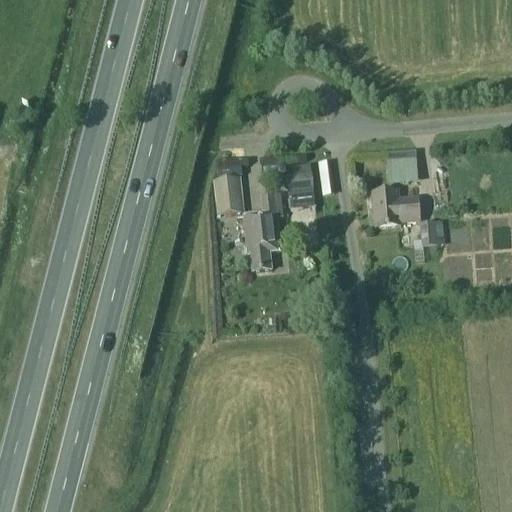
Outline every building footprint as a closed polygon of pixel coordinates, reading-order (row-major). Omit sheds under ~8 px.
[(406,163),(386,164),(387,189),(408,188),(406,163)] [(220,171),(220,181),(244,180),(243,169),(220,171)] [(309,170),(284,174),(287,197),(312,193),(309,170)] [(213,184),(216,219),(244,216),(240,181),(213,184)] [(312,193),(287,197),(289,214),(315,211),(312,193)] [(398,203),(398,194),(370,196),(372,221),(376,221),(376,231),(400,229),(400,226),(420,225),(418,202),(398,203)] [(242,218),(244,258),(249,258),(250,274),(270,272),(269,256),(278,256),(276,220),(281,219),(280,202),(260,203),(260,217),(242,218)] [(435,249),(433,227),(421,228),(423,250),(435,249)]
